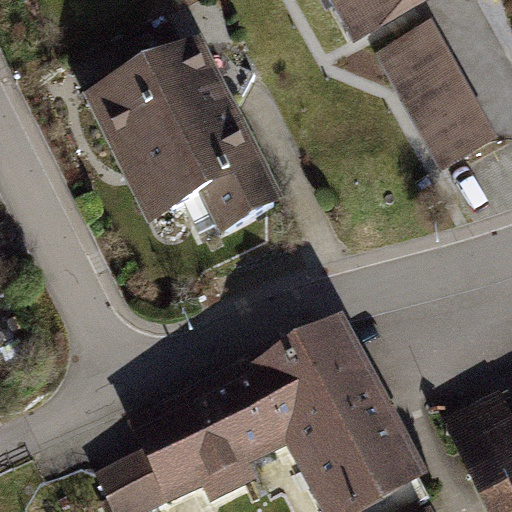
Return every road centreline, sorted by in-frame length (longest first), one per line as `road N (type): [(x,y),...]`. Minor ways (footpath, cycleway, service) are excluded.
road 1 (residential): [(511,220),(106,359)]
road 2 (residential): [(0,124),(106,359)]
